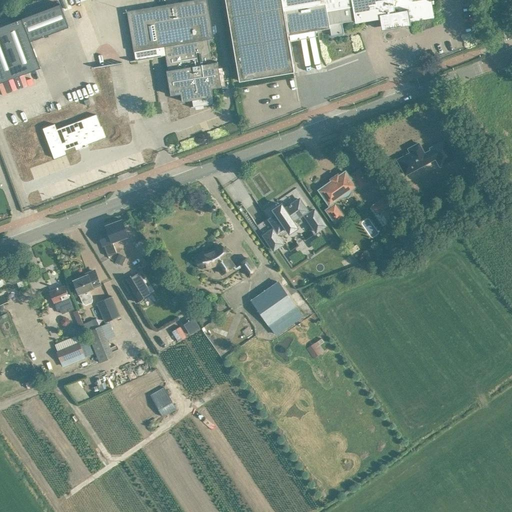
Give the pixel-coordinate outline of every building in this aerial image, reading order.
[(134,51),(136,61),(162,56),(166,55),(168,70),(167,71),(171,95),(181,94),(182,101),(192,100),(193,106),(191,107),(215,103),(214,103),(213,96),(212,88),(222,86),(217,62),(212,63),(208,39),(213,38),(207,0),(192,0),(127,11),(134,52),(134,51)] [(225,0),(238,71),(239,81),(294,71),(288,35),(329,28),(331,36),(344,34),(342,22),(355,20),(355,22),(380,18),(394,16),(395,21),(399,20),(400,26),(410,24),(409,19),(432,15),(431,0),(428,1),(427,0),(225,0)] [(0,25),(0,33),(16,76),(40,67),(30,41),(69,27),(60,4),(50,7),(49,3),(10,18),(12,22),(0,25)] [(0,82),(16,76),(0,33),(0,82)] [(58,86),(73,80),(71,76),(57,82),(58,86)] [(439,109),(426,112),(428,124),(442,122),(439,109)] [(54,124),(43,128),(54,158),(66,154),(64,150),(77,145),(78,147),(106,136),(102,128),(100,129),(100,126),(96,114),(56,129),(54,124)] [(430,148),(431,150),(424,154),(419,143),(409,149),(411,153),(408,155),(407,154),(398,160),(405,174),(429,162),(436,158),(440,166),(455,158),(445,140),(430,148)] [(470,155),(460,161),(466,173),(477,167),(470,155)] [(345,172),(319,190),(331,207),(327,210),(335,222),(343,216),(333,202),(340,196),(345,196),(349,194),(351,189),(358,184),(360,188),(367,182),(359,170),(349,177),(345,172)] [(285,209),(281,204),(274,209),(277,214),(270,219),(275,227),(263,235),(273,249),(282,243),(275,232),(285,225),(289,232),(296,226),(293,221),(304,213),(316,232),(325,226),(314,209),(309,213),(299,199),(291,205),(291,204),(289,205),(289,206),(285,209)] [(383,199),(373,206),(379,216),(383,213),(389,221),(396,217),(383,199)] [(105,245),(108,255),(116,253),(112,242),(128,236),(122,219),(106,225),(107,228),(98,232),(103,246),(105,245)] [(407,229),(401,233),(410,245),(415,241),(407,229)] [(364,241),(358,245),(360,250),(367,246),(364,241)] [(216,249),(213,251),(210,252),(208,253),(205,254),(203,254),(200,255),(198,257),(197,259),(197,262),(198,264),(201,267),(208,266),(215,264),(222,274),(233,266),(227,257),(228,251),(220,245),(219,246),(216,249)] [(359,252),(356,256),(358,261),(363,261),(366,257),(363,252),(359,252)] [(119,254),(115,262),(122,265),(126,257),(119,254)] [(250,259),(241,265),(248,275),(256,269),(250,259)] [(103,284),(102,280),(98,270),(88,274),(73,280),(77,290),(83,303),(86,305),(92,302),(93,298),(89,290),(103,284)] [(19,272),(9,276),(12,284),(17,283),(22,280),(19,272)] [(130,277),(124,281),(136,301),(150,293),(139,273),(131,278),(130,277)] [(277,280),(251,299),(277,335),(302,316),(277,280)] [(74,309),(68,295),(65,286),(58,288),(57,287),(56,288),(57,289),(50,292),(54,301),(57,310),(60,309),(62,313),(74,309)] [(112,296),(97,303),(99,306),(105,322),(121,316),(112,296)] [(216,306),(208,309),(211,316),(219,313),(216,306)] [(78,310),(73,312),(82,333),(86,331),(83,324),(78,310)] [(98,326),(87,331),(90,339),(104,333),(101,325),(98,326)] [(69,331),(51,338),(55,347),(73,340),(69,331)] [(326,343),(332,338),(328,334),(314,345),(320,353),(329,347),(326,343)] [(79,342),(57,351),(61,361),(63,367),(86,358),(83,352),(79,342)] [(120,373),(115,375),(121,385),(126,383),(120,373)] [(112,374),(107,378),(113,386),(118,382),(112,374)] [(76,380),(84,399),(95,395),(87,376),(76,380)] [(40,377),(33,380),(36,386),(43,383),(40,377)] [(135,383),(139,392),(153,387),(149,378),(135,383)] [(163,417),(177,409),(164,387),(150,395),(163,417)]
